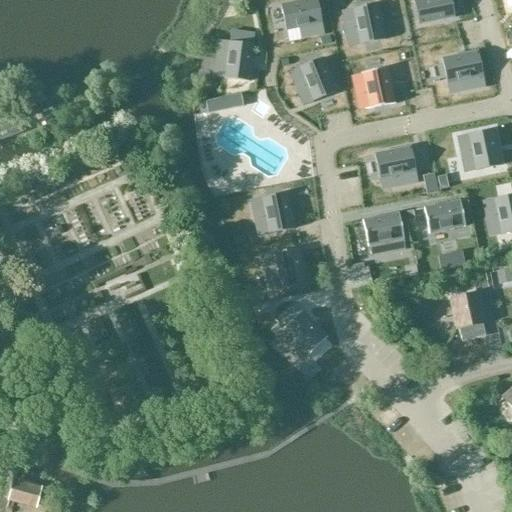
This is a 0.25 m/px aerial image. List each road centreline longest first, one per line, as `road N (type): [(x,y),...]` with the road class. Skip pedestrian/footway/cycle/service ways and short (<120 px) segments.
road 1 (residential): [(339,303),(321,147),(511,104)]
road 2 (residential): [(479,511),(467,476),(410,409)]
